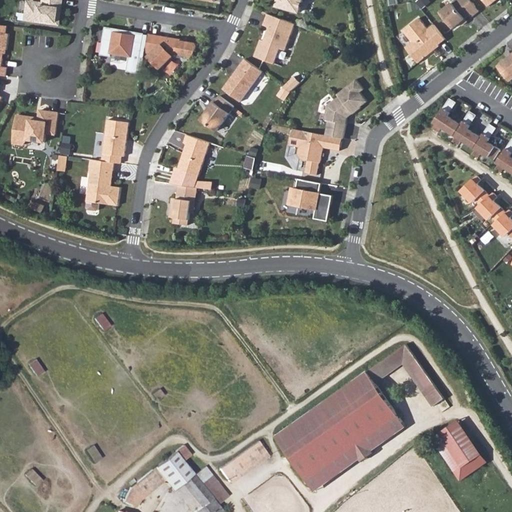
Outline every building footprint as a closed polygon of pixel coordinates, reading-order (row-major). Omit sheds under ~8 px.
[(45,0),(42,0),(42,2),(27,0),(24,20),(60,25),(63,0),(59,0),(57,21),(28,17),(30,4),(45,6),(45,0)] [(45,0),(45,6),(30,4),(28,17),(57,21),(59,0),(45,0)] [(278,0),(277,4),(278,7),(299,13),(302,0),(278,0)] [(470,0),(456,0),(441,12),(453,28),(460,23),(465,18),(471,14),(472,16),(479,10),(470,0)] [(295,24),(268,14),(264,25),(269,27),(266,36),(267,39),(266,42),(264,41),(261,40),(255,56),(275,64),(280,49),(285,51),(295,24)] [(439,45),(446,39),(434,25),(428,29),(419,18),(403,31),(412,42),(406,48),(418,63),(423,59),(423,57),(425,55),(427,56),(440,46),(439,45)] [(116,30),(106,28),(101,54),(111,56),(112,53),(130,56),(128,71),(138,73),(144,35),(135,33),(134,36),(115,33),(116,30)] [(9,34),(0,32),(0,75),(6,76),(7,67),(2,67),(4,53),(4,50),(7,50),(9,34)] [(144,35),(138,73),(142,73),(145,55),(148,36),(148,35),(144,35)] [(195,44),(148,36),(145,55),(151,56),(149,58),(160,70),(173,57),(189,60),(197,51),(198,50),(198,48),(198,47),(197,45),(195,44)] [(511,55),(511,56),(511,57),(510,59),(507,59),(497,67),(508,80),(510,81),(511,79),(511,55)] [(245,59),(223,89),(241,102),(263,72),(245,59)] [(284,87),(291,92),(300,82),(292,76),(284,87)] [(329,121),(326,135),(343,138),(344,139),(347,123),(346,123),(348,117),(348,113),(351,111),(353,114),(361,108),(361,107),(367,102),(360,93),(364,89),(356,80),(337,95),(339,97),(328,106),(326,116),(329,121)] [(235,107),(220,96),(215,102),(213,101),(208,108),(209,109),(206,113),(201,120),(217,131),(235,107)] [(456,103),(450,99),(434,122),(437,124),(434,129),(439,132),(442,127),(457,136),(453,141),(459,145),(462,140),(476,149),(473,154),(479,158),(482,153),(494,161),(500,151),(487,142),(496,129),(490,125),(481,138),(467,130),(476,116),(470,112),(461,126),(447,117),(456,103)] [(32,117),(17,115),(13,143),(24,145),(28,140),(45,142),(46,133),(55,134),(58,113),(40,110),(39,118),(39,121),(31,120),(32,117)] [(108,119),(103,154),(122,156),(125,157),(130,122),(108,119)] [(326,135),(292,129),(289,145),(299,147),(298,155),(301,159),(308,160),(306,173),(318,175),(320,163),(321,163),(324,148),(341,151),(343,138),(326,135)] [(209,142),(187,135),(184,143),(187,144),(185,149),(186,152),(186,154),(184,154),(180,168),(174,166),(171,184),(179,185),(198,188),(211,189),(213,181),(198,180),(209,142)] [(511,158),(511,155),(511,140),(498,163),(500,164),(496,169),(501,172),(505,167),(511,172),(511,158)] [(115,163),(121,164),(122,156),(103,154),(102,161),(115,163)] [(59,164),(67,165),(68,156),(60,155),(59,164)] [(247,155),(244,167),(253,169),(256,158),(247,155)] [(102,161),(91,160),(90,173),(91,173),(87,201),(118,206),(121,187),(112,186),(112,182),(110,182),(111,177),(113,178),(115,163),(102,161)] [(511,218),(511,217),(511,216),(511,211),(510,209),(506,213),(494,200),(498,197),(493,193),(490,196),(478,183),(481,180),(477,175),(474,179),(462,190),(473,202),(476,199),(481,204),(478,207),(490,219),(493,216),(497,221),(494,224),(506,236),(509,233),(511,236),(511,218)] [(322,183),(299,179),(297,189),(293,188),(290,204),(316,209),(315,218),(328,221),(333,196),(325,194),(320,193),(322,183)] [(198,188),(179,185),(177,198),(172,198),(170,213),(172,213),(171,217),(174,217),(173,223),(188,225),(190,212),(194,213),(196,204),(191,203),(192,196),(197,196),(198,188)] [(366,372),(276,436),(313,492),(359,459),(362,463),(364,465),(376,457),(374,455),(371,450),(405,427),(376,386),(374,383),(405,361),(424,389),(432,383),(405,344),(366,372)] [(405,361),(374,383),(376,386),(404,366),(421,391),(433,407),(444,399),(432,383),(424,389),(405,361)] [(456,421),(430,440),(458,480),(485,462),(456,421)] [(408,431),(405,427),(371,450),(374,455),(408,431)] [(258,441),(230,461),(239,473),(228,480),(231,483),(269,456),(258,441)] [(121,503),(134,508),(139,500),(164,481),(171,490),(181,483),(199,506),(191,511),(222,511),(217,505),(193,476),(187,469),(173,452),(128,486),(121,503)] [(359,459),(313,492),(316,496),(362,463),(359,459)] [(230,461),(219,469),(228,480),(239,473),(230,461)] [(193,476),(217,505),(226,497),(215,483),(203,468),(193,476)]
